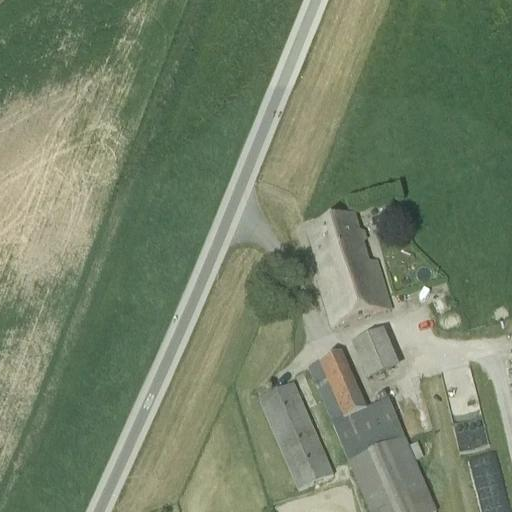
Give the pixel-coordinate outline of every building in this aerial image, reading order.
[(330,226),(362,323),(392,314),(378,264),(370,267),(355,218),(330,226)] [(331,332),(362,323),(330,226),(305,233),(319,280),(316,281),(331,332)] [(399,372),(384,336),(352,350),(367,386),(399,372)] [(343,357),(308,372),(368,511),(434,511),(389,404),(367,414),(343,357)] [(299,495),(334,479),(294,388),(258,403),(299,495)] [(473,462),(480,511),(500,511),(492,459),(473,462)]
